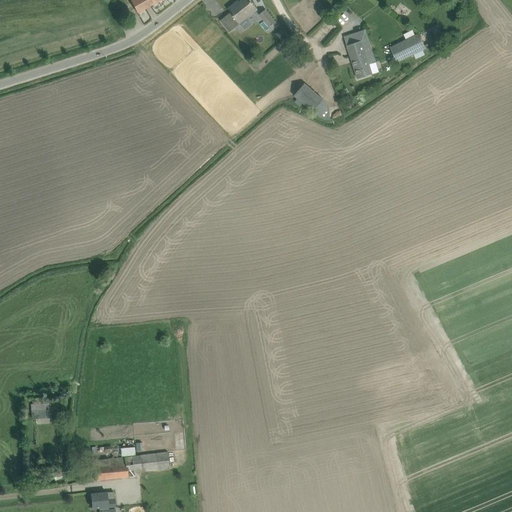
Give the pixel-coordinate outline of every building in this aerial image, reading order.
[(130,0),(138,13),(160,0),(130,0)] [(239,0),(228,9),(232,14),(240,24),(240,23),(258,9),(250,0),(241,0),(240,1),(239,0)] [(259,14),(270,28),(276,23),(266,9),(259,14)] [(358,78),(373,74),(380,72),(377,62),(376,62),(365,30),(344,37),(358,78)] [(426,48),(419,33),(392,46),(400,61),(426,48)] [(305,83),(302,87),(294,95),(312,111),(323,99),(305,83)] [(31,403),(31,419),(36,419),(36,424),(49,424),(49,409),(50,409),(50,403),(31,403)] [(168,452),(103,459),(93,460),(95,479),(134,475),(133,472),(169,468),(168,452)] [(50,477),(51,482),(63,480),(62,472),(50,473),(50,477)] [(107,492),(101,493),(91,494),(92,508),(100,507),(100,508),(116,506),(115,506),(115,500),(115,499),(114,499),(114,492),(107,493),(107,492)]
